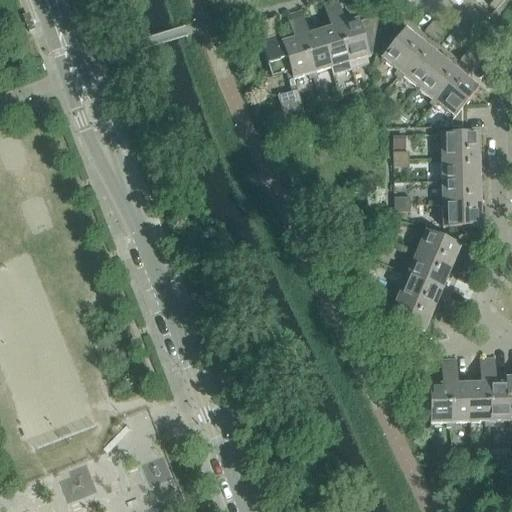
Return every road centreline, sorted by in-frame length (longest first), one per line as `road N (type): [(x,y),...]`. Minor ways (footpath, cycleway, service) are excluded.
road 1 (unclassified): [(246,511),(70,71)]
road 2 (residential): [(511,335),(502,130),(511,77)]
